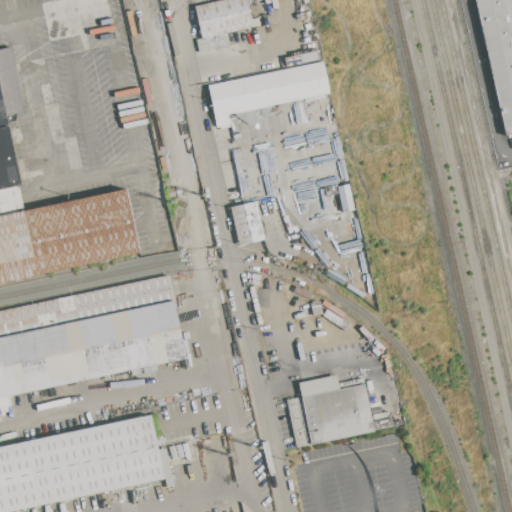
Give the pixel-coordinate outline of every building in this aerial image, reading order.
[(201,39),(194,8),(225,0),(246,0),(247,2),(249,2),(253,19),(251,20),(253,27),(226,33),(201,39)] [(472,0),(511,0),(511,134),(505,136),(472,0)] [(253,27),(251,20),(253,19),(259,18),(261,25),(253,27)] [(226,33),(229,46),(198,53),(195,41),(201,39),(226,33)] [(0,188),(0,50),(10,48),(23,111),(4,115),(19,184),(0,188)] [(286,69),(284,58),(316,51),(319,62),(286,69)] [(207,85),(286,69),(319,62),(322,62),(328,94),(270,106),(271,107),(261,123),(250,126),(234,113),(227,114),(229,124),(216,127),(207,85)] [(0,188),(19,184),(25,210),(0,215),(0,188)] [(343,212),(338,193),(337,187),(348,184),(354,209),(343,212)] [(338,193),(326,196),(324,188),(336,185),(337,187),(338,193)] [(0,215),(25,210),(124,189),(139,253),(0,283),(0,215)] [(239,245),(230,208),(256,202),(265,238),(239,245)] [(0,311),(168,275),(173,299),(0,336),(0,311)] [(0,336),(173,299),(186,359),(8,397),(10,405),(0,407),(0,336)] [(298,448),(288,399),(300,397),(297,383),(336,375),(339,389),(365,384),(375,432),(298,448)] [(0,511),(0,446),(151,415),(154,432),(163,430),(165,442),(157,443),(158,450),(166,448),(174,486),(166,487),(164,481),(14,511),(0,511)]
